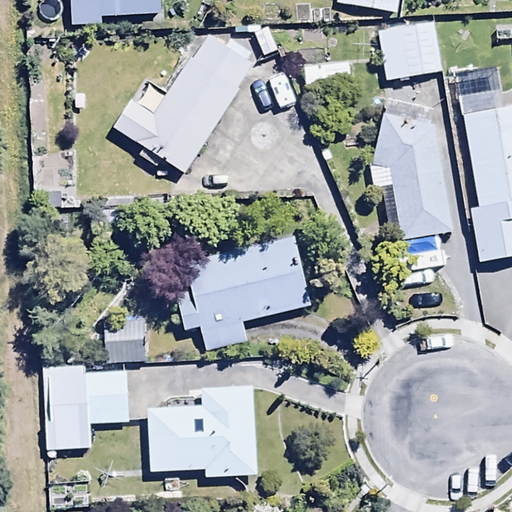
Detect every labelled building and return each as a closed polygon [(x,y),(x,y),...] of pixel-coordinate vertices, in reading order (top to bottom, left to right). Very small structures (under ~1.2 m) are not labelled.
[(69,0),(71,32),(99,31),(99,23),(159,21),(158,0),(69,0)] [(399,0),(337,0),(336,9),(396,19),(399,0)] [(434,30),(377,38),(384,86),(441,78),(434,30)] [(268,32),(252,38),(262,63),(278,56),(268,32)] [(193,66),(188,64),(153,120),(129,105),(110,135),(140,154),(137,159),(157,173),(162,165),(183,178),(251,70),(247,68),(251,61),(229,47),(225,53),(208,43),(193,66)] [(350,70),(301,73),(303,100),(352,96),(350,70)] [(511,111),(494,115),(491,98),(458,104),(477,213),(468,215),(478,270),(511,263),(511,111)] [(368,170),(372,196),(391,193),(400,249),(453,240),(436,131),(422,129),(425,115),(387,107),(373,169),(368,170)] [(309,313),(293,243),(187,267),(193,293),(175,297),(182,327),(199,323),(206,357),(248,348),(244,327),(309,313)] [(150,324),(102,324),(103,369),(151,368),(150,324)] [(82,371),(43,373),(45,457),(90,456),(89,431),(127,430),(126,378),(83,379),(82,371)] [(203,412),(147,415),(150,479),(204,476),(204,483),(257,480),(253,393),(202,395),(203,412)]
